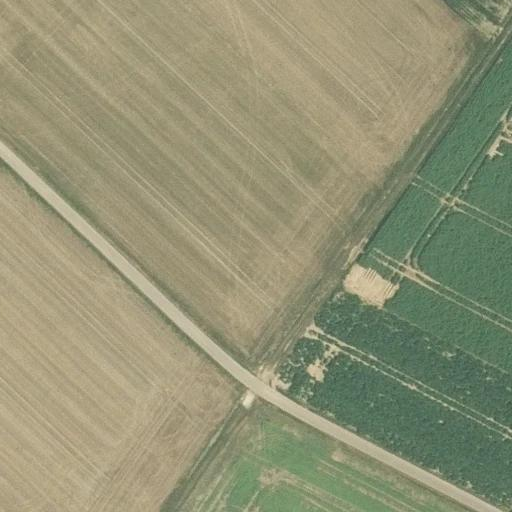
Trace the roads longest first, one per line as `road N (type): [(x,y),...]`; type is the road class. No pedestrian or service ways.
road 1 (track): [(489,511),(257,392),(0,151)]
road 2 (track): [(511,21),(174,511)]
